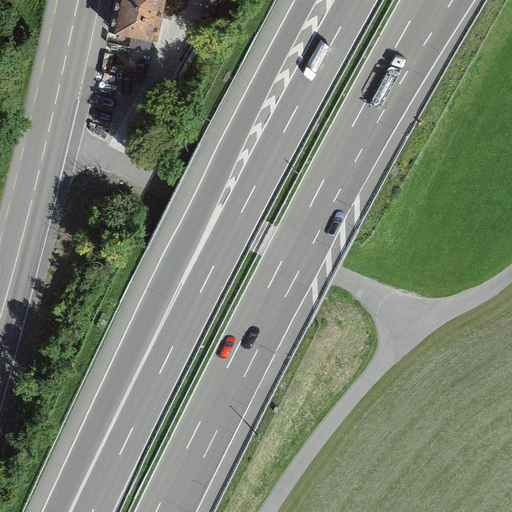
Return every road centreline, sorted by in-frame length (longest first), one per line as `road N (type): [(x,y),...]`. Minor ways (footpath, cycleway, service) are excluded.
road 1 (motorway): [(168,511),(314,222),(439,0)]
road 2 (motorway): [(281,112),(82,511)]
road 3 (primary): [(77,0),(0,317)]
road 4 (motorway): [(348,0),(281,112)]
road 5 (motorway): [(335,0),(281,112)]
